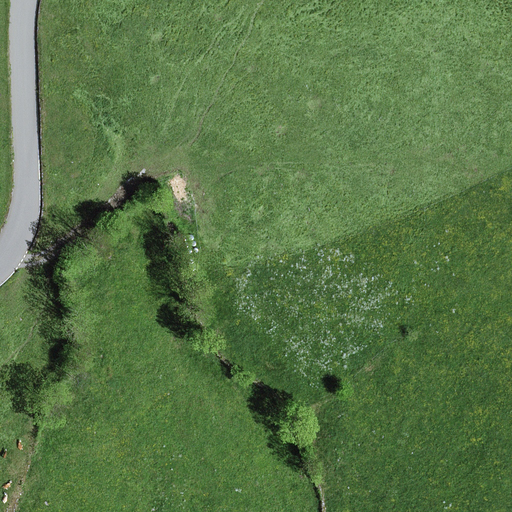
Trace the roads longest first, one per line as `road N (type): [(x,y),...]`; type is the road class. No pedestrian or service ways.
road 1 (track): [(9,250),(42,257),(67,246),(152,176),(506,171)]
road 2 (tertiary): [(26,0),(23,216),(0,262)]
